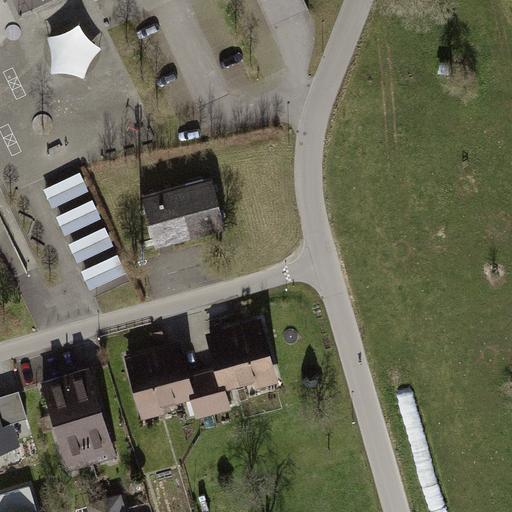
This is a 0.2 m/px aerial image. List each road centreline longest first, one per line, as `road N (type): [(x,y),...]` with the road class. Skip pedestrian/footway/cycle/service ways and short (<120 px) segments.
road 1 (residential): [(0,360),(322,263)]
road 2 (unclassified): [(352,0),(313,114),(305,177),(322,263)]
road 3 (unclassified): [(322,263),(396,511)]
